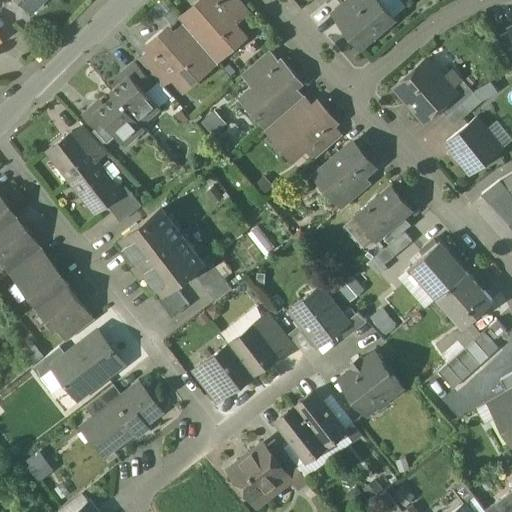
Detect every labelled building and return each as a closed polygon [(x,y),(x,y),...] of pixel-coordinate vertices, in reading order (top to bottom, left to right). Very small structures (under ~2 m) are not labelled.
[(199,0),(180,17),(185,24),(217,61),(236,44),(225,31),(236,21),(218,0),(199,0)] [(218,0),(236,21),(249,10),(240,0),(218,0)] [(366,0),(348,0),(335,12),(343,22),(344,22),(368,2),(367,1),(366,0)] [(368,2),(344,22),(343,22),(342,23),(362,46),(395,17),(380,0),(368,0),(367,1),(368,2)] [(406,7),(401,0),(387,0),(396,13),(406,7)] [(185,24),(168,38),(162,32),(147,46),(149,49),(173,76),(185,66),(197,79),(217,61),(185,24)] [(173,76),(149,49),(139,58),(163,85),(173,76)] [(269,50),(243,73),(252,84),(279,61),(278,60),(269,50)] [(281,57),(278,60),(279,61),(252,84),(262,96),(249,107),(267,127),(303,95),(289,79),(295,74),(281,57)] [(452,86),(427,58),(396,85),(424,117),(439,104),(455,90),(452,86)] [(153,83),(136,63),(126,71),(129,75),(130,75),(144,91),(153,83)] [(129,75),(112,91),(115,95),(128,109),(129,109),(137,119),(155,103),(144,91),(130,75),(129,75)] [(462,77),(452,86),(455,90),(439,104),(447,113),(474,90),(462,77)] [(474,90),(447,113),(456,123),(482,100),(474,90)] [(96,112),(116,135),(121,140),(140,122),(137,119),(129,109),(128,109),(115,95),(96,112)] [(318,112),(303,95),(267,127),(284,147),(297,136),(306,148),(333,124),(337,122),(324,106),(318,112)] [(116,135),(96,112),(93,108),(83,117),(107,143),(116,135)] [(477,116),(447,140),(471,170),(499,148),(485,129),(486,128),(477,116)] [(333,124),(306,148),(315,158),(342,135),(333,124)] [(109,152),(84,125),(73,133),(95,162),(96,162),(109,152)] [(73,133),(72,131),(49,149),(73,179),(95,162),(73,133)] [(354,141),(334,158),(338,162),(321,177),(345,205),(371,182),(363,173),(374,164),(354,141)] [(109,160),(100,167),(110,180),(119,172),(109,160)] [(95,162),(73,179),(96,210),(106,202),(112,211),(133,195),(125,187),(119,192),(110,180),(100,167),(96,162),(95,162)] [(500,179),(483,192),(491,202),(507,187),(500,179)] [(392,184),(378,196),(377,195),(369,202),(370,203),(358,214),(378,236),(412,207),(392,184)] [(511,192),(507,187),(491,202),(499,211),(511,198),(511,192)] [(0,225),(14,214),(0,195),(0,225)] [(133,195),(112,211),(121,221),(142,205),(133,195)] [(511,198),(499,211),(506,220),(511,214),(511,198)] [(161,207),(123,237),(140,258),(135,262),(143,272),(148,268),(165,290),(173,284),(191,270),(202,261),(161,207)] [(14,214),(0,225),(0,258),(3,262),(32,240),(33,239),(14,214)] [(406,230),(378,253),(385,262),(413,239),(406,230)] [(440,239),(411,265),(413,267),(416,264),(426,275),(423,278),(438,295),(439,294),(466,270),(449,251),(450,250),(440,239)] [(32,240),(3,262),(10,271),(39,248),(32,240)] [(39,248),(10,271),(17,280),(46,258),(39,248)] [(385,262),(378,253),(369,261),(380,273),(388,266),(385,262)] [(232,288),(208,257),(202,261),(191,270),(215,300),(232,288)] [(46,258),(17,280),(35,305),(65,282),(46,258)] [(484,290),(466,270),(439,294),(453,311),(456,308),(467,320),(464,323),(465,324),(494,298),(485,288),(484,290)] [(356,277),(342,286),(351,299),(364,289),(356,277)] [(438,295),(423,278),(422,279),(413,288),(414,289),(425,301),(427,304),(438,295)] [(65,282),(35,305),(54,328),(57,326),(83,306),(65,282)] [(189,305),(173,284),(165,290),(156,296),(173,318),(189,305)] [(346,319),(320,286),(298,303),(309,317),(303,321),(319,342),(338,328),(346,338),(367,321),(358,311),(346,319)] [(83,306),(57,326),(67,340),(93,320),(83,306)] [(374,314),(386,333),(398,326),(386,306),(374,314)] [(292,340),(270,312),(256,323),(278,351),(278,352),(292,340)] [(507,328),(498,318),(490,325),(499,335),(507,328)] [(255,322),(229,341),(253,371),(278,351),(256,323),(255,322)] [(498,347),(484,330),(439,370),(454,387),(498,347)] [(67,354),(53,365),(65,380),(63,381),(66,384),(71,381),(80,393),(120,362),(114,353),(115,351),(114,349),(108,340),(105,340),(103,340),(97,331),(67,354)] [(461,340),(455,331),(438,343),(444,352),(461,340)] [(253,371),(229,341),(204,361),(205,362),(227,390),(227,391),(253,371)] [(61,345),(33,366),(40,375),(53,365),(67,354),(61,345)] [(382,362),(374,352),(364,360),(361,357),(350,365),(353,368),(341,377),(351,391),(350,396),(357,405),(362,405),(368,412),(401,386),(390,373),(393,371),(385,360),(382,362)] [(227,390),(205,362),(195,370),(217,398),(227,390)] [(511,371),(501,378),(507,388),(511,385),(511,371)] [(92,415),(90,417),(99,429),(98,435),(100,437),(95,441),(94,445),(102,455),(103,455),(107,455),(164,411),(140,379),(92,415)] [(114,384),(85,406),(92,415),(121,393),(114,384)] [(511,385),(507,388),(490,398),(498,412),(511,404),(511,385)] [(344,429),(314,390),(296,405),(325,443),(344,429)] [(511,404),(498,412),(511,436),(511,404)] [(325,443),(296,405),(277,419),(306,458),(325,443)] [(276,438),(267,446),(284,468),(293,461),(276,438)] [(267,446),(264,442),(229,470),(252,499),(286,473),(287,472),(284,468),(267,446)] [(29,459),(38,477),(54,469),(45,451),(29,459)] [(293,461),(284,468),(287,472),(286,473),(297,488),(308,479),(293,461)] [(464,478),(452,486),(464,501),(465,500),(475,494),(464,478)] [(511,511),(511,490),(496,502),(502,511),(511,511)] [(487,511),(486,509),(475,494),(465,500),(474,511),(487,511)] [(464,501),(448,511),(474,511),(465,500),(464,501)] [(407,511),(422,511),(415,501),(405,508),(407,511)] [(98,511),(91,502),(77,511),(98,511)] [(502,511),(496,502),(486,509),(487,511),(502,511)]
